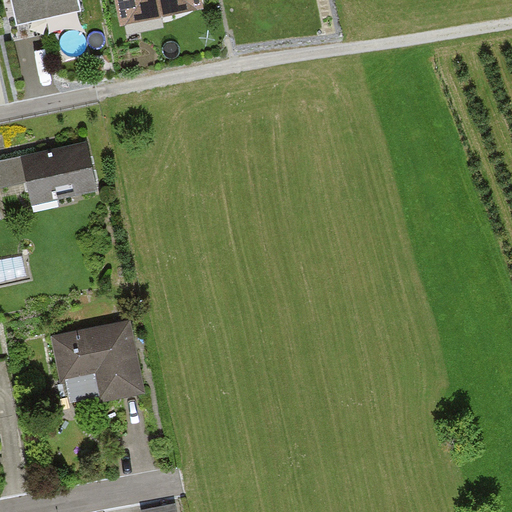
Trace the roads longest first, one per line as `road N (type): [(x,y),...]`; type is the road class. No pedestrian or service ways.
road 1 (track): [(95,96),(511,23)]
road 2 (residential): [(19,511),(175,482)]
